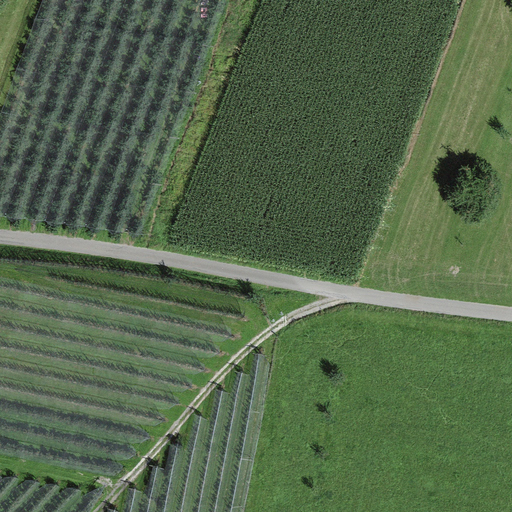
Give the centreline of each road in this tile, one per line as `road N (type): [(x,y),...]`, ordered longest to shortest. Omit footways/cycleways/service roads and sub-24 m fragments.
road 1 (unclassified): [(0,237),(511,315)]
road 2 (track): [(98,511),(235,360),(276,326),(348,293)]
